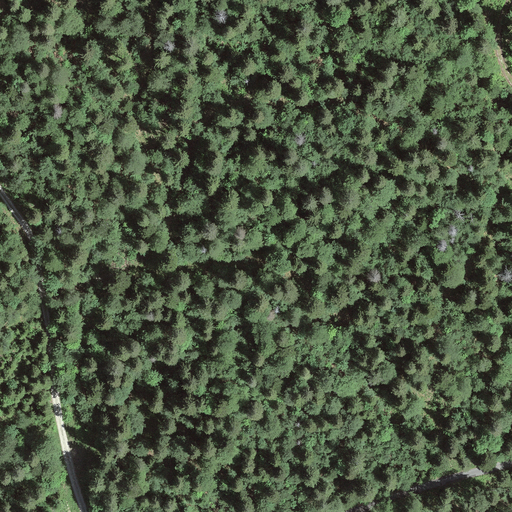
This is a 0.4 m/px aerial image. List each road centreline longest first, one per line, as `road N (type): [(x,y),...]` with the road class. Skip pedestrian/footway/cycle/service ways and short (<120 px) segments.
road 1 (track): [(84,511),(65,449),(33,245),(0,188)]
road 2 (track): [(511,462),(358,511)]
